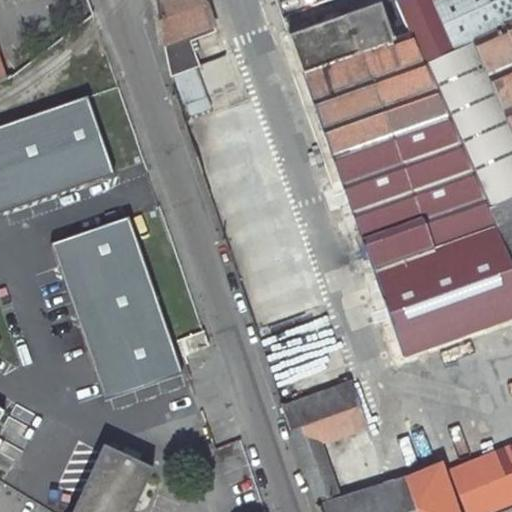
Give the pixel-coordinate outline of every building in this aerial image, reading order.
[(9,0),(31,64),(90,17),(84,0),(9,0)] [(156,0),(159,46),(168,77),(196,67),(192,56),(196,55),(192,43),(213,35),(200,0),(156,0)] [(511,0),(392,0),(407,33),(501,249),(511,244),(511,0)] [(402,355),(511,315),(511,275),(501,249),(407,33),(389,40),(377,4),(286,36),(402,355)] [(0,133),(0,215),(116,176),(89,103),(0,133)] [(220,166),(260,153),(251,125),(211,138),(220,166)] [(190,145),(200,173),(220,166),(211,138),(190,145)] [(56,250),(108,401),(186,377),(133,220),(56,250)] [(511,244),(501,249),(511,275),(511,244)] [(181,360),(205,353),(199,336),(176,343),(181,360)] [(400,482),(337,503),(316,442),(402,413),(384,364),(372,368),(374,374),(327,391),(326,389),(280,404),(277,406),(314,511),(454,511),(439,465),(400,482)] [(476,511),(511,498),(511,445),(449,470),(464,511),(476,511)] [(132,511),(151,471),(101,449),(73,511),(132,511)]
